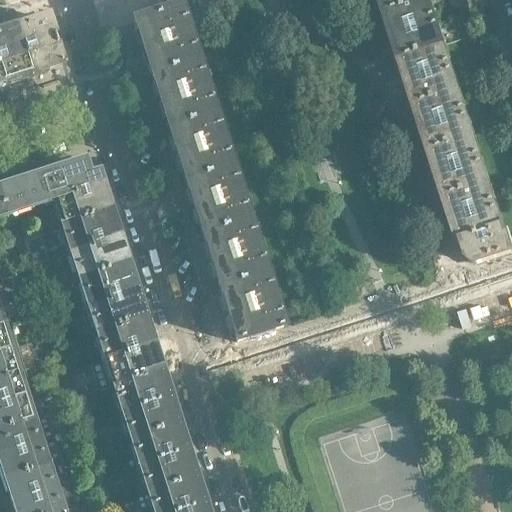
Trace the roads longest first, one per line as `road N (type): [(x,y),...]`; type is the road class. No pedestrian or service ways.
road 1 (residential): [(363,0),(464,294)]
road 2 (residential): [(199,380),(464,294)]
road 3 (residential): [(199,380),(116,122)]
road 4 (residential): [(238,511),(199,380)]
road 5 (residential): [(116,122),(77,3)]
road 6 (residential): [(0,161),(116,122)]
